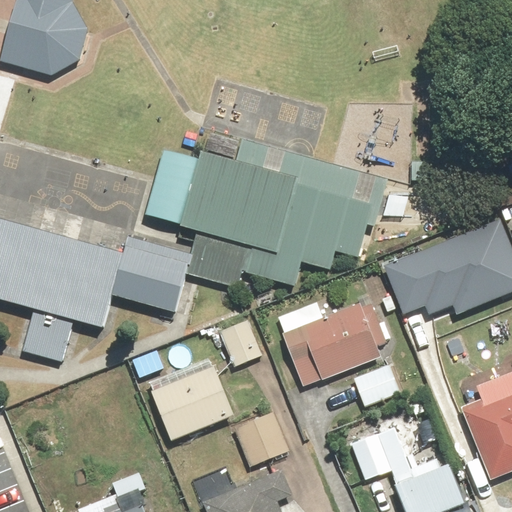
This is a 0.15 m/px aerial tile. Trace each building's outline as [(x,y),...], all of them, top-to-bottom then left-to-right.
[(17,0),(1,60),(52,75),(81,56),(87,27),(73,7),(75,0),(17,0)] [(241,156),(165,135),(143,213),(213,232),(259,245),(252,269),(298,282),(303,262),(330,269),(335,251),(364,259),(379,208),(388,176),(336,162),(246,136),(241,156)] [(124,245),(0,210),(0,301),(100,329),(124,245)] [(213,232),(143,213),(122,288),(192,307),(213,232)] [(511,247),(502,222),(387,270),(405,313),(427,304),(430,311),(455,301),(459,311),(511,288),(511,247)] [(292,327),(289,328),(310,381),(388,351),(383,339),(394,335),(375,287),(364,292),(366,298),(330,312),(323,296),(285,311),(292,327)] [(81,326),(39,314),(26,363),(68,374),(81,326)] [(245,325),(217,336),(231,371),(259,360),(245,325)] [(462,334),(441,342),(448,361),(469,354),(462,334)] [(388,369),(352,382),(362,410),(398,397),(388,369)] [(210,371),(147,397),(168,447),(231,421),(210,371)] [(511,371),(469,387),(500,470),(511,465),(511,371)] [(273,413),(231,430),(248,472),(290,455),(273,413)] [(392,433),(349,448),(363,485),(389,476),(394,490),(390,492),(397,511),(460,511),(446,471),(410,484),(392,433)] [(113,483),(120,503),(138,497),(149,492),(142,473),(113,483)] [(279,474),(198,507),(200,511),(276,511),(274,507),(289,501),(279,474)]
